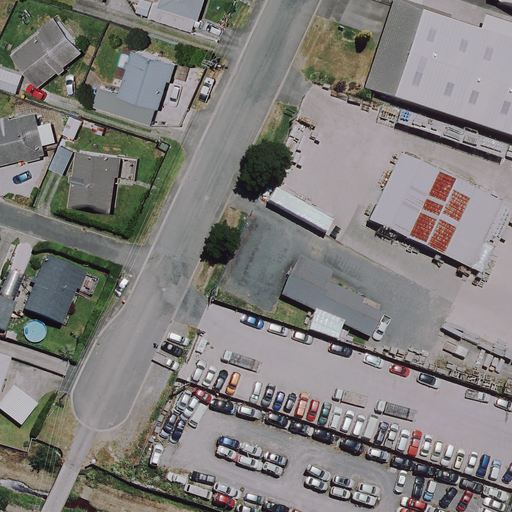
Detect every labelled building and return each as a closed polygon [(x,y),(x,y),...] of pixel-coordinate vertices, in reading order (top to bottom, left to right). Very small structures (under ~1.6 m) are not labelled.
[(209,0),(141,0),(138,12),(199,32),(209,0)] [(448,16),(398,0),(389,0),(360,90),(511,140),(511,30),(479,19),(474,33),(446,24),(448,16)] [(85,52),(57,19),(16,54),(43,87),(85,52)] [(178,61),(138,49),(124,94),(129,95),(123,113),(154,123),(159,105),(164,107),(178,61)] [(25,74),(0,67),(0,87),(20,93),(25,74)] [(59,142),(56,123),(40,125),(39,114),(0,119),(0,163),(47,157),(45,144),(59,142)] [(85,120),(73,115),(66,133),(78,138),(85,120)] [(64,139),(53,167),(69,174),(81,146),(64,139)] [(124,158),(81,150),(76,180),(71,204),(114,212),(124,158)] [(498,204),(398,157),(366,224),(466,271),(498,204)] [(331,222),(301,206),(294,219),(324,234),(331,222)] [(84,271),(46,256),(24,312),(62,327),(84,271)] [(329,273),(296,259),(279,297),(369,338),(380,315),(361,306),(364,300),(327,284),(329,273)] [(15,305),(0,298),(0,328),(4,330),(15,305)] [(0,385),(8,360),(0,357),(0,385)] [(36,405),(13,387),(0,403),(0,411),(20,426),(36,405)]
